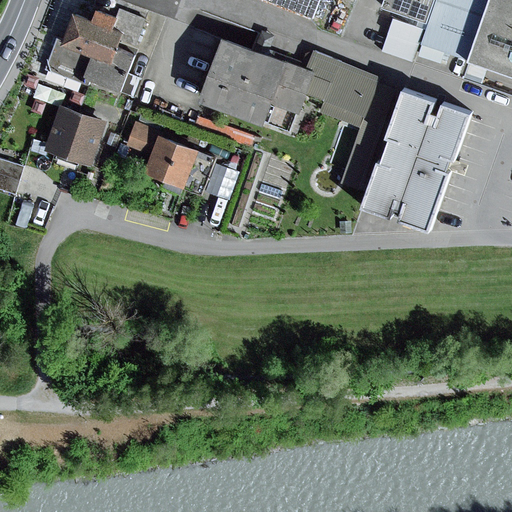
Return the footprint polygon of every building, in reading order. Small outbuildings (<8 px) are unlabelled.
[(326,0),(269,0),(319,19),(326,0)] [(392,0),(390,9),(434,25),(442,0),(392,0)] [(498,0),(442,0),(434,25),(428,46),(476,63),(498,0)] [(511,0),(498,0),(476,63),(511,75),(511,0)] [(99,19),(74,9),(50,68),(86,82),(88,78),(127,93),(141,57),(136,55),(150,20),(121,9),(118,16),(102,10),(99,19)] [(427,30),(396,20),(385,52),(416,62),(427,30)] [(310,70),(233,41),(210,102),(299,135),(314,93),(322,74),(310,70)] [(385,77),(317,51),(310,70),(322,74),(314,93),(331,100),(326,114),(366,129),(383,83),(385,77)] [(400,90),(383,83),(366,129),(345,184),(363,191),(400,90)] [(440,101),(408,90),(391,138),(395,139),(387,161),(383,160),(366,207),(394,217),(398,207),(409,211),(406,220),(434,230),(476,114),(449,104),(444,116),(435,113),(440,101)] [(111,121),(64,105),(49,150),(97,165),(111,121)] [(257,136),(202,117),(198,127),(254,146),(257,136)] [(167,133),(139,122),(130,146),(157,156),(151,173),(205,194),(206,191),(217,163),(220,157),(166,136),(167,133)] [(0,159),(0,189),(19,195),(27,167),(0,159)] [(242,171),(217,163),(206,191),(231,200),(242,171)] [(353,222),(342,222),(343,234),(354,234),(353,222)]
